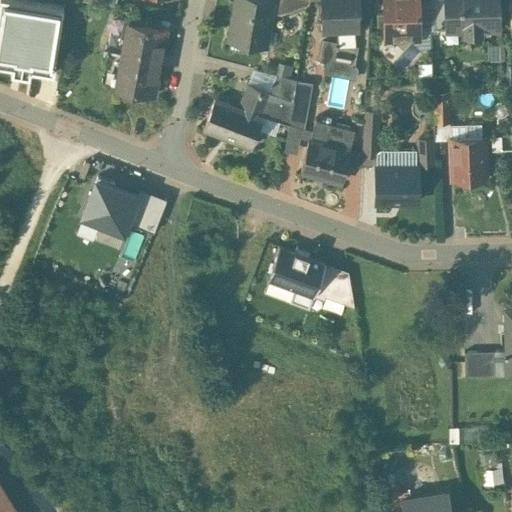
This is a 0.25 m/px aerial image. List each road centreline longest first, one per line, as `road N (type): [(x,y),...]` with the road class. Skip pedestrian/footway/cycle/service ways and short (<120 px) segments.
road 1 (residential): [(511,252),(410,255),(164,165)]
road 2 (unknown): [(164,165),(179,221),(263,340)]
road 3 (residential): [(164,165),(0,101)]
road 4 (residential): [(164,165),(197,0)]
